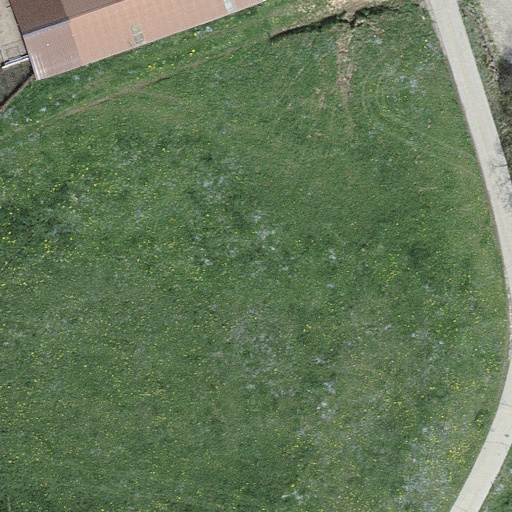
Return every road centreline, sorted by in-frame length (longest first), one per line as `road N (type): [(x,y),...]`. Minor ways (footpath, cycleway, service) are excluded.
road 1 (track): [(434,0),(283,20),(79,92),(0,134)]
road 2 (track): [(511,247),(442,0)]
